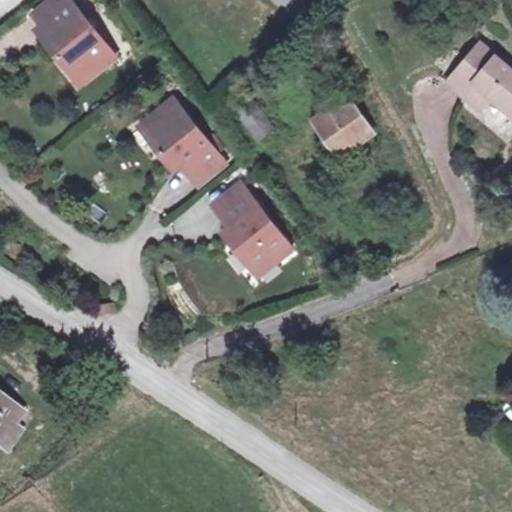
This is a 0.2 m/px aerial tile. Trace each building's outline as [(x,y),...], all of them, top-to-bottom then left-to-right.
[(58,0),(53,4),(63,16),(39,34),(38,35),(48,49),(53,45),(63,56),(57,62),(74,82),(92,68),(100,78),(116,65),(64,0),(58,0)] [(511,74),(479,44),(446,79),(476,108),(486,97),(511,119),(511,74)] [(82,92),(100,78),(92,68),(74,82),(82,92)] [(258,101),(237,113),(254,142),(275,130),(258,101)] [(176,103),(159,116),(165,123),(146,137),(165,162),(171,157),(182,170),(192,182),(210,168),(215,178),(226,168),(176,103)] [(365,141),(342,108),(313,128),(338,161),(365,141)] [(165,123),(159,116),(140,129),(146,137),(165,123)] [(176,176),(182,170),(171,157),(165,162),(176,176)] [(199,191),(215,178),(210,168),(192,182),(199,191)] [(243,191),(232,198),(240,208),(224,221),(233,232),(243,245),(236,251),(254,275),(274,261),(278,267),(295,255),(243,191)] [(215,210),(224,221),(240,208),(232,198),(215,210)] [(225,238),(236,251),(243,245),(233,232),(225,238)] [(274,261),(254,275),(259,282),(278,267),(274,261)] [(100,367),(84,356),(77,365),(94,376),(100,367)] [(0,390),(0,445),(4,449),(31,415),(0,390)]
